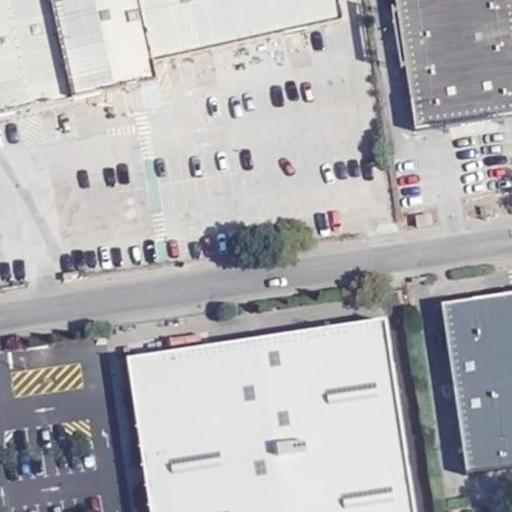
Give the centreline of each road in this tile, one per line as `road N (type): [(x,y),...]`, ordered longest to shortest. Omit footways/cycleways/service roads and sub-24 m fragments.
road 1 (residential): [(0,313),(511,240)]
road 2 (unknown): [(0,366),(80,355),(101,375),(96,407)]
